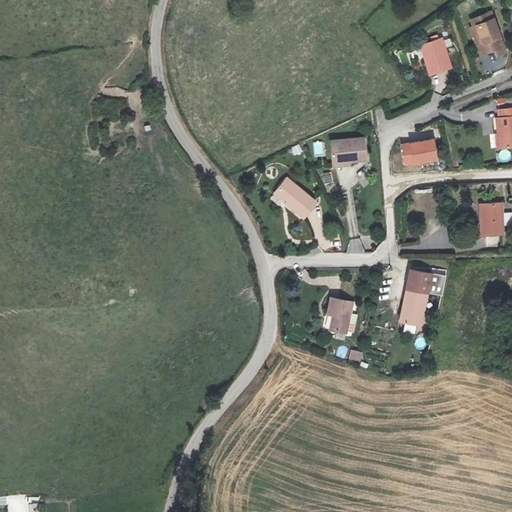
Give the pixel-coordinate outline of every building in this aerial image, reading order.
[(482,55),(496,50),(498,56),(507,52),(492,12),(472,20),(474,26),(472,27),(482,55)] [(442,39),(421,46),(431,75),(451,68),(442,39)] [(497,148),(511,146),(511,107),(498,109),(499,117),(496,117),(498,134),(496,134),(497,148)] [(365,138),(332,141),(334,166),(350,164),(350,161),(367,160),(365,138)] [(404,145),(407,166),(438,160),(434,140),(404,145)] [(509,150),(499,152),(501,162),(511,160),(509,150)] [(325,184),(333,182),(331,172),(322,174),(325,184)] [(316,203),(287,179),(274,195),(303,219),(316,203)] [(481,203),(482,236),(503,235),(502,203),(481,203)] [(446,277),(412,269),(400,321),(418,325),(421,311),(424,312),(428,293),(442,296),(446,277)] [(352,304),(331,300),(328,315),(332,316),(329,331),(345,334),(352,304)] [(348,362),(359,364),(362,352),(351,349),(348,362)]
